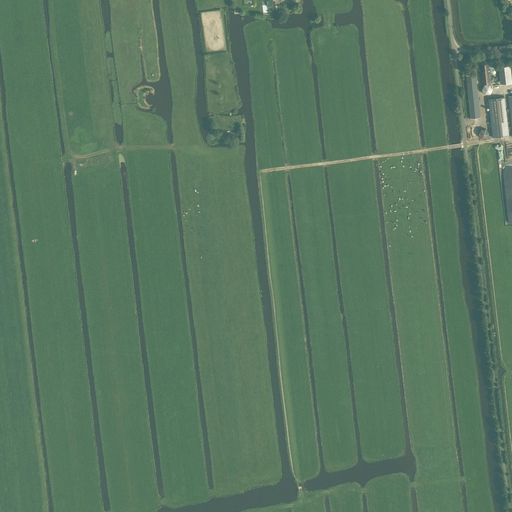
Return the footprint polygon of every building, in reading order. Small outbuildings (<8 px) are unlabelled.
[(482,83),(491,82),(490,68),(495,67),(495,62),(480,63),(482,83)] [(509,66),(499,67),(501,82),(511,81),(509,66)] [(467,76),(471,119),(481,118),(477,75),(467,76)] [(482,89),(484,94),(490,94),(493,89),(490,84),(484,84),(482,89)] [(504,97),(488,98),(493,137),(509,135),(504,97)] [(478,134),(482,138),(487,138),(489,133),(486,128),(481,129),(478,134)]
